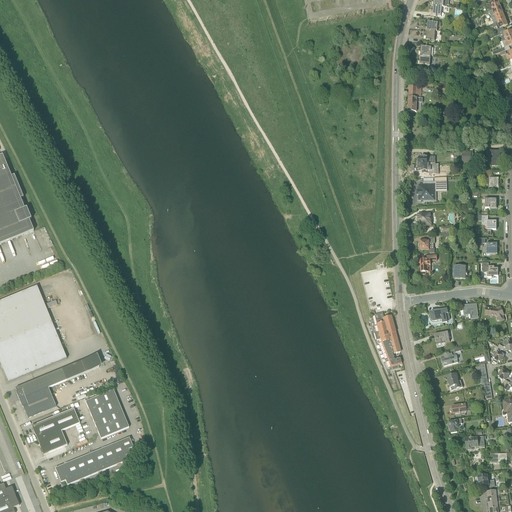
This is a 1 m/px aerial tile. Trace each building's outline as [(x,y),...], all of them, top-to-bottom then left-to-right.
[(449,0),(434,0),(434,6),(442,7),(447,8),(447,6),(449,6),(449,0)] [(486,2),(480,4),(482,7),(486,6),(487,9),(488,9),(489,12),(490,12),(501,8),(498,1),(489,5),(488,5),(487,5),(486,2)] [(434,6),(433,17),(441,17),(442,7),(434,6)] [(503,14),(501,8),(490,12),(490,13),(490,14),(490,15),(491,16),(492,17),(492,18),(495,17),(503,14)] [(503,14),(495,17),(497,23),(506,20),(503,14)] [(498,26),(497,27),(498,30),(503,28),(508,26),(506,20),(497,23),(498,26)] [(428,23),(427,31),(435,32),(437,32),(438,28),(438,24),(428,23)] [(427,31),(426,41),(434,42),(435,32),(427,31)] [(505,37),(506,41),(507,40),(511,38),(511,31),(507,33),(502,35),(503,38),(505,37)] [(503,49),(504,49),(511,45),(511,38),(507,40),(506,41),(503,42),(500,43),(502,49),(503,49)] [(432,48),(422,47),(421,55),(431,56),(432,48)] [(503,49),(502,49),(491,53),(493,57),(500,54),(505,52),(504,49),(503,49)] [(421,55),(420,65),(430,66),(431,57),(433,57),(431,56),(421,55)] [(409,86),(408,113),(418,113),(419,103),(421,104),(422,104),(423,99),(421,99),(421,86),(409,86)] [(449,87),(437,87),(437,95),(449,95),(449,87)] [(492,167),(500,167),(500,152),(491,152),(491,150),(487,150),(487,156),(492,156),(492,167)] [(471,153),(462,153),(462,163),(471,163),(471,153)] [(0,245),(34,232),(4,160),(3,156),(0,157),(0,245)] [(432,165),(419,165),(419,170),(420,170),(420,172),(423,172),(423,174),(427,174),(427,172),(428,172),(434,172),(434,168),(432,168),(432,165)] [(485,171),(485,179),(489,179),(489,189),(499,189),(499,179),(495,179),(492,179),(492,177),(492,171),(485,171)] [(419,192),(417,192),(417,196),(419,196),(420,201),(425,201),(425,203),(430,203),(430,201),(435,201),(434,187),(447,186),(447,182),(447,178),(435,179),(435,182),(433,182),(425,182),(424,182),(423,182),(423,186),(419,186),(419,192)] [(496,208),(496,200),(485,200),(485,209),(489,209),(489,210),(490,210),(490,208),(496,208)] [(420,216),(419,216),(419,221),(419,222),(418,222),(418,224),(419,226),(420,225),(420,227),(423,226),(423,227),(425,228),(426,228),(427,226),(431,226),(430,215),(424,215),(422,214),(420,215),(420,216)] [(496,231),(496,222),(488,222),(488,216),(482,216),(482,225),(487,225),(487,231),(496,231)] [(420,244),(419,244),(419,248),(420,248),(420,251),(429,251),(429,254),(435,254),(435,252),(435,250),(434,250),(429,250),(429,244),(434,244),(435,244),(435,238),(429,238),(429,241),(420,241),(420,244)] [(497,244),(494,244),(487,244),(486,247),(486,255),(497,255),(497,244)] [(427,261),(419,261),(420,264),(421,265),(422,276),(426,275),(426,274),(430,274),(430,266),(431,266),(430,262),(437,262),(437,257),(426,257),(427,261)] [(482,265),(482,273),(487,273),(487,278),(492,278),(492,277),(495,277),(498,277),(498,269),(494,269),(494,267),(489,267),(489,264),(483,264),(482,264),(482,265)] [(465,279),(467,279),(467,273),(465,273),(465,267),(454,267),(454,279),(454,278),(461,278),(461,279),(465,279)] [(0,332),(47,313),(37,287),(0,302),(0,332)] [(464,311),(461,312),(461,316),(462,316),(470,315),(471,320),(478,319),(476,305),(471,306),(463,307),(464,311)] [(498,311),(495,310),(486,309),(486,312),(485,316),(497,317),(499,322),(504,321),(502,316),(504,316),(502,312),(503,312),(502,310),(501,310),(501,309),(498,311)] [(438,312),(430,314),(431,319),(431,320),(432,320),(432,321),(432,322),(433,322),(434,322),(434,323),(435,323),(436,322),(442,321),(443,323),(443,324),(447,323),(447,322),(448,322),(449,322),(449,321),(450,321),(450,320),(450,319),(449,313),(448,314),(447,310),(438,312)] [(0,355),(56,333),(47,313),(0,332),(0,355)] [(378,333),(375,334),(376,340),(380,339),(396,335),(394,329),(391,317),(383,319),(382,314),(375,316),(377,325),(376,325),(378,333)] [(0,355),(0,363),(8,383),(31,374),(67,359),(56,333),(0,355)] [(436,345),(446,343),(450,342),(448,333),(434,335),(435,339),(434,340),(435,345),(436,345)] [(393,355),(400,353),(396,335),(380,339),(381,342),(390,368),(392,367),(393,371),(399,369),(398,366),(401,365),(400,358),(394,360),(393,355)] [(511,353),(511,351),(511,343),(508,341),(504,348),(499,345),(498,348),(501,350),(503,351),(505,349),(511,353)] [(494,349),(498,351),(493,358),(495,359),(494,360),(493,362),(497,365),(499,362),(500,363),(505,356),(500,353),(501,350),(498,348),(496,347),(494,349)] [(443,360),(442,360),(444,367),(453,365),(458,363),(455,353),(463,351),(462,348),(451,351),(452,354),(449,355),(449,354),(444,355),(445,357),(443,358),(443,360)] [(34,381),(15,389),(20,400),(48,388),(48,389),(76,377),(102,366),(97,355),(34,381)] [(499,370),(496,374),(499,376),(498,377),(499,378),(503,380),(502,383),(503,384),(502,386),(505,388),(508,382),(506,381),(510,374),(502,370),(502,371),(499,370)] [(448,381),(452,392),(457,390),(463,388),(461,382),(458,383),(457,379),(458,378),(457,375),(455,375),(447,378),(446,379),(446,380),(447,381),(448,381)] [(28,419),(56,407),(48,389),(48,388),(20,400),(28,419)] [(129,428),(114,391),(85,402),(101,440),(129,428)] [(508,423),(511,422),(511,399),(503,401),(504,413),(507,412),(508,423)] [(453,408),(452,408),(453,413),(454,413),(454,414),(465,413),(467,412),(466,405),(464,405),(453,407),(453,408)] [(74,409),(32,427),(35,436),(36,436),(38,441),(61,431),(61,432),(80,424),(74,409)] [(462,424),(462,421),(461,419),(455,420),(455,422),(449,423),(449,426),(449,429),(450,429),(450,430),(451,430),(451,434),(457,433),(456,429),(458,429),(458,425),(462,424)] [(67,446),(61,432),(61,431),(38,441),(40,447),(44,456),(67,446)] [(466,442),(465,442),(466,446),(467,450),(472,450),(472,448),(485,447),(484,441),(484,437),(465,439),(466,442)] [(68,486),(128,462),(126,456),(131,454),(129,450),(133,448),(129,438),(55,469),(61,483),(66,481),(68,486)] [(490,454),(490,464),(507,464),(507,454),(490,454)] [(477,478),(476,479),(476,480),(477,481),(479,481),(479,487),(488,487),(489,488),(495,488),(494,481),(488,482),(488,477),(478,478),(477,478)] [(6,490),(4,484),(0,485),(0,511),(14,511),(13,508),(19,506),(12,487),(6,490)]
